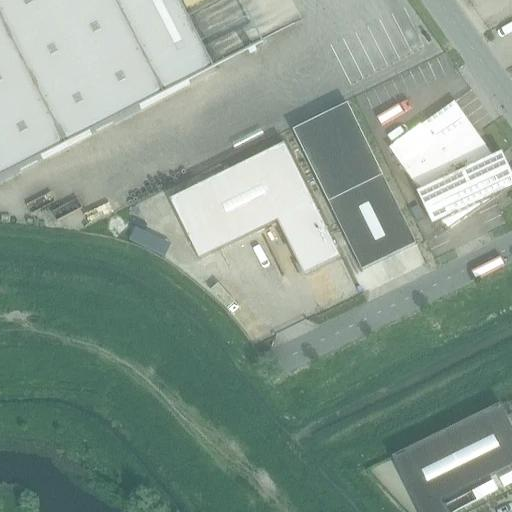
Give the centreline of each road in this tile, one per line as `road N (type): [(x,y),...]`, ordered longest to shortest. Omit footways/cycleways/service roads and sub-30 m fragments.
road 1 (unclassified): [(272,365),(511,249)]
road 2 (unclassified): [(511,106),(435,0)]
